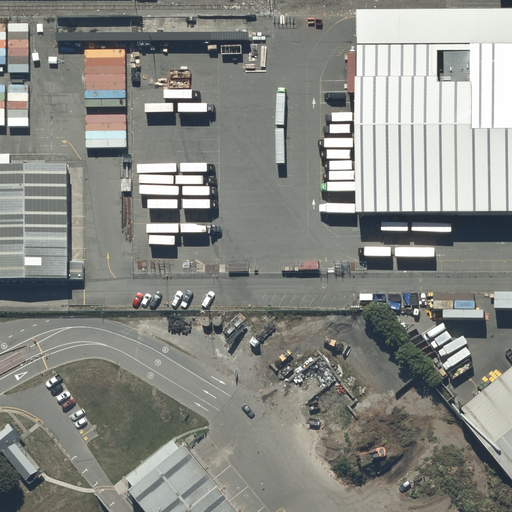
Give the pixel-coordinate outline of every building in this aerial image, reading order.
[(511,34),(368,36),(366,222),(511,221),(511,34)] [(74,168),(0,168),(0,279),(74,279),(74,168)] [(511,466),(511,368),(459,413),(507,471),(511,466)] [(12,425),(0,434),(0,455),(2,453),(29,486),(44,474),(41,470),(38,472),(17,446),(24,440),(12,425)] [(243,511),(181,435),(121,484),(144,511),(243,511)]
